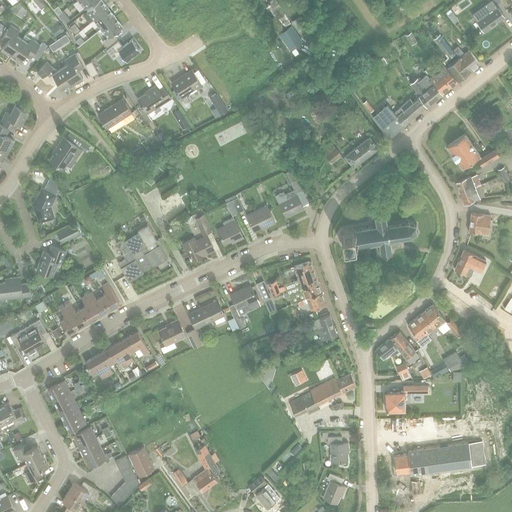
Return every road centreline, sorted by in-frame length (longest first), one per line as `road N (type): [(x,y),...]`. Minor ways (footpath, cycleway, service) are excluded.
road 1 (residential): [(23,380),(55,353),(258,251),(321,241)]
road 2 (tertiary): [(359,348),(420,302),(446,256),(444,195),(409,139)]
road 3 (tertiary): [(372,511),(359,348)]
road 4 (residential): [(37,511),(63,458),(23,380)]
road 5 (tertiary): [(409,139),(349,186),(330,209),(321,241)]
road 6 (tertiary): [(409,139),(511,52)]
